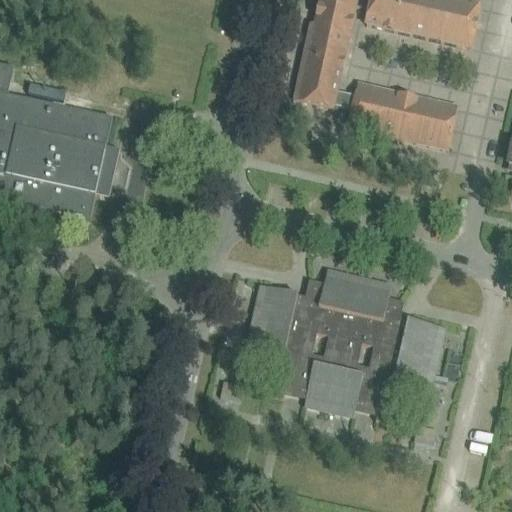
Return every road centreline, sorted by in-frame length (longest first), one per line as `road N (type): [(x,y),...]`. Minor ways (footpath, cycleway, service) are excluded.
road 1 (residential): [(158,511),(230,211)]
road 2 (residential): [(230,211),(511,278)]
road 3 (residential): [(230,211),(274,0)]
